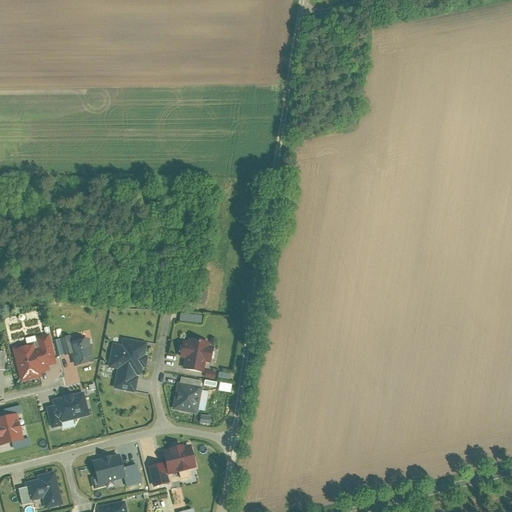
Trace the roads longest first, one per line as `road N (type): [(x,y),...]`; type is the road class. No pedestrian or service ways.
road 1 (unclassified): [(300,0),(233,437)]
road 2 (residential): [(233,437),(162,430),(0,472)]
road 3 (tertiary): [(511,470),(344,511)]
